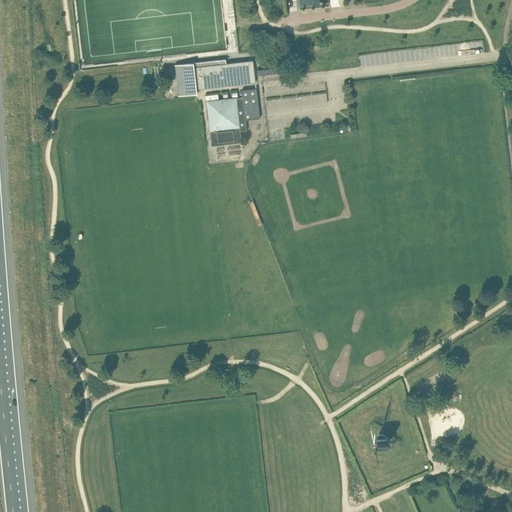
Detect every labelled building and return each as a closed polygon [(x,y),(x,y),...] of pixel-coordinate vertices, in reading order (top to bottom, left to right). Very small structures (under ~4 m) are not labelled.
[(178,92),(197,90),(196,86),(255,80),(253,57),(218,61),(217,57),(175,61),(178,92)] [(283,67),(257,70),(258,76),(284,74),(283,67)] [(241,91),(242,97),(245,120),(260,118),(256,88),(241,90),(241,91)] [(241,142),(240,135),(240,131),(247,131),(245,120),(242,97),(206,101),(211,145),(241,142)] [(375,444),(381,449),(384,448),(389,442),(388,439),(382,434),(379,435),(374,441),(375,444)]
